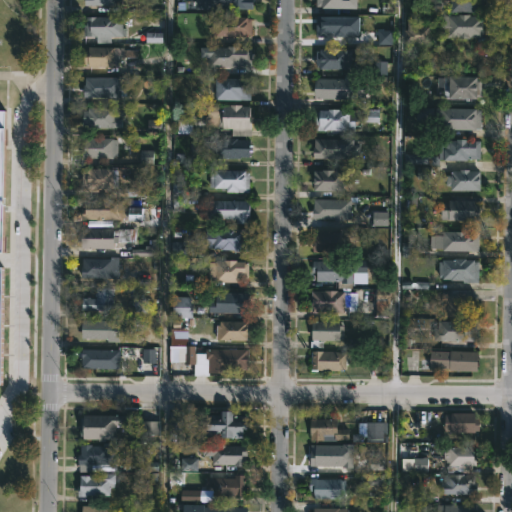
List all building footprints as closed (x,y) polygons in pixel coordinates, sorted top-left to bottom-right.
[(253,0),(253,9),(217,8),(217,0),(253,0)] [(356,0),(357,9),(338,9),(338,14),(325,14),(325,7),(316,7),(316,0),(356,0)] [(483,0),(483,13),(443,13),(443,0),(483,0)] [(483,16),(483,39),(458,39),(458,38),(448,38),(448,36),(441,36),(441,28),(439,28),(439,15),(483,16)] [(252,20),(251,38),(213,37),(213,19),(227,19),(227,16),(239,16),(239,18),(252,20)] [(359,17),(316,16),(315,37),(359,37),(359,17)] [(122,25),(122,28),(126,28),(126,35),(110,36),(110,44),(96,44),(96,37),(83,37),(83,26),(86,26),(86,17),(122,17),(122,25)] [(421,21),(421,28),(430,28),(430,32),(432,32),(431,43),(405,43),(405,30),(409,30),(409,21),(421,21)] [(377,45),(392,44),(392,30),(377,30),(377,45)] [(145,43),(162,43),(162,33),(145,32),(145,43)] [(123,48),(123,50),(137,50),(137,58),(123,58),(123,64),(118,64),(118,68),(104,68),(104,74),(97,74),(97,68),(85,68),(85,65),(83,65),(83,50),(84,50),(85,47),(123,48)] [(252,48),(251,63),(248,63),(248,66),(238,66),(238,68),(209,67),(209,48),(227,49),(227,47),(252,48)] [(339,49),(339,50),(351,51),(351,70),(319,69),(319,68),(316,68),(316,51),(328,50),(328,49),(339,49)] [(386,61),(376,61),(376,75),(386,75),(386,61)] [(350,100),(315,100),(315,79),(344,79),(344,76),(355,76),(354,100),(350,100)] [(451,77),(481,79),(481,97),(478,97),(478,100),(450,100),(450,99),(444,98),(444,77),(451,77)] [(104,78),(126,79),(126,91),(120,91),(120,98),(83,98),(83,86),(85,86),(85,78),(104,78)] [(249,98),(249,101),(215,100),(215,78),(250,79),(249,98)] [(241,105),(250,106),(250,114),(252,115),(251,137),(231,137),(230,129),(226,129),(226,131),(218,131),(217,124),(204,123),(204,117),(207,117),(207,106),(222,108),(222,106),(241,105)] [(118,107),(118,111),(122,111),(122,117),(118,117),(118,119),(121,119),(121,129),(114,128),(114,130),(90,130),(90,122),(82,122),(82,117),(81,117),(81,111),(87,111),(87,109),(111,109),(111,107),(118,107)] [(482,129),(475,129),(475,131),(434,130),(435,108),(482,109),(482,129)] [(339,109),(339,110),(359,111),(359,122),(355,122),(355,131),(313,131),(313,111),(319,111),(319,110),(339,109)] [(378,122),(378,110),(363,110),(363,123),(378,122)] [(191,134),(191,119),(177,119),(177,133),(191,134)] [(237,139),(237,140),(250,140),(250,158),(214,159),(214,149),(207,149),(207,142),(215,142),(215,140),(226,140),(226,138),(237,139)] [(112,159),(81,159),(82,139),(112,139),(112,159)] [(353,140),(353,146),(360,146),(360,156),(353,155),(353,159),(314,159),(314,139),(353,140)] [(467,140),(481,141),(481,161),(439,160),(439,165),(403,164),(403,154),(427,155),(427,156),(438,157),(439,141),(467,140)] [(153,151),(139,151),(139,164),(153,164),(153,151)] [(116,168),(116,171),(117,171),(117,189),(112,189),(112,190),(86,189),(86,187),(81,187),(82,172),(87,172),(87,169),(110,170),(110,167),(116,168)] [(236,170),(250,173),(249,193),(226,193),(226,189),(209,188),(208,177),(210,177),(210,174),(214,174),(214,171),(236,170)] [(334,171),(344,172),(344,192),(314,192),(314,172),(334,171)] [(470,171),(481,172),(480,189),(451,189),(451,186),(446,186),(446,176),(451,176),(451,172),(470,171)] [(173,180),(172,196),(184,196),(184,180),(173,180)] [(144,195),(143,187),(127,189),(128,197),(144,195)] [(181,213),(183,198),(173,197),(172,211),(181,213)] [(108,199),(108,201),(125,201),(124,213),(119,213),(119,218),(81,218),(81,209),(85,209),(85,200),(102,201),(102,199),(108,199)] [(475,202),(475,204),(480,204),(479,219),(441,218),(441,202),(448,202),(448,199),(475,199),(475,202)] [(351,216),(351,218),(312,218),(309,216),(309,210),(314,209),(314,200),(351,200),(351,216)] [(236,201),(250,201),(250,225),(236,225),(236,220),(208,220),(208,201),(236,201)] [(129,209),(129,221),(142,220),(142,208),(129,209)] [(373,225),(387,226),(388,212),(373,211),(373,225)] [(236,226),(236,228),(249,229),(248,251),(234,251),(234,248),(206,247),(207,227),(236,226)] [(133,229),(133,243),(118,243),(118,244),(113,244),(113,249),(80,249),(81,229),(113,229),(113,230),(117,230),(117,229),(133,229)] [(335,229),(335,231),(342,231),(341,251),(313,250),(313,239),(315,239),(316,230),(335,229)] [(479,239),(479,250),(443,249),(443,247),(430,247),(430,235),(444,234),(444,230),(479,230),(479,239)] [(171,257),(187,256),(187,242),(171,242),(171,257)] [(118,256),(118,277),(81,276),(82,257),(110,257),(110,256),(118,256)] [(466,257),(466,259),(479,260),(479,282),(463,281),(463,279),(442,278),(442,269),(439,269),(439,261),(443,261),(443,258),(466,257)] [(236,259),(236,260),(245,260),(245,262),(248,262),(248,277),(241,277),(241,281),(215,281),(215,276),(208,276),(209,261),(215,261),(215,259),(224,258),(236,259)] [(353,261),(353,281),(349,281),(349,282),(342,282),(342,280),(317,280),(317,271),(312,271),(312,260),(353,261)] [(113,287),(112,310),(94,309),(94,313),(88,313),(88,310),(82,310),(82,297),(87,297),(87,296),(96,297),(96,296),(95,295),(96,286),(113,287)] [(338,289),(338,290),(345,292),(357,292),(356,310),(312,311),(312,290),(338,289)] [(379,318),(376,319),(375,289),(391,289),(391,318),(379,318)] [(248,299),(248,312),(209,311),(209,300),(216,300),(216,292),(248,292),(248,299)] [(473,300),(479,300),(479,309),(482,309),(482,313),(479,313),(479,315),(445,316),(445,303),(441,303),(441,295),(445,295),(445,294),(473,294),(473,300)] [(190,296),(190,302),(193,302),(193,317),(173,317),(173,296),(190,296)] [(147,299),(134,299),(133,312),(147,313),(147,299)] [(126,318),(126,332),(119,332),(119,341),(107,341),(107,337),(82,337),(82,319),(107,320),(107,317),(126,318)] [(248,327),(248,339),(216,338),(216,320),(248,320),(248,327)] [(340,320),(340,325),(343,325),(343,338),(339,338),(339,339),(318,339),(318,341),(323,341),(323,347),(310,347),(310,340),(313,340),(312,320),(340,320)] [(479,328),(479,340),(478,342),(463,342),(463,340),(451,340),(451,337),(447,337),(447,324),(451,324),(451,320),(479,320),(479,328)] [(187,346),(187,329),(170,329),(170,346),(187,346)] [(194,348),(194,352),(206,353),(206,348),(247,349),(247,368),(227,368),(227,372),(209,372),(209,375),(194,374),(194,363),(184,363),(184,345),(194,345),(194,348)] [(120,349),(119,368),(95,368),(95,373),(81,373),(81,348),(120,349)] [(154,363),(154,349),(142,349),(141,363),(154,363)] [(478,351),(478,370),(450,370),(450,367),(442,367),(442,356),(445,356),(445,350),(478,351)] [(344,351),(344,352),(346,352),(346,358),(348,358),(348,364),(346,364),(346,368),(339,368),(339,370),(318,368),(318,371),(310,371),(310,351),(344,351)] [(233,410),(233,419),(244,419),(243,437),(212,436),(212,429),(207,429),(207,417),(222,417),(222,409),(233,410)] [(169,410),(169,430),(182,430),(183,411),(169,410)] [(475,412),(475,417),(480,418),(479,430),(476,430),(476,432),(445,430),(445,413),(451,413),(451,412),(475,412)] [(116,432),(116,438),(105,438),(105,441),(98,441),(98,439),(83,438),(83,436),(80,436),(80,417),(83,417),(83,414),(125,414),(125,426),(116,426),(116,432)] [(337,424),(337,428),(343,427),(343,428),(349,428),(349,439),(311,439),(311,418),(337,418),(337,424)] [(159,421),(140,421),(140,435),(160,435),(159,421)] [(383,421),(388,422),(388,444),(382,444),(382,438),(365,438),(366,421),(383,421)] [(110,442),(110,447),(116,447),(116,463),(78,463),(78,454),(80,454),(80,443),(103,445),(103,442),(110,442)] [(354,465),(354,468),(310,466),(310,443),(342,444),(342,442),(354,442),(354,465)] [(246,454),(245,465),(212,464),(212,455),(204,455),(204,453),(201,453),(201,447),(203,447),(203,444),(246,445),(246,454)] [(475,446),(474,454),(477,454),(477,465),(472,465),(472,471),(447,472),(449,462),(447,462),(447,459),(444,459),(444,451),(449,451),(449,445),(475,446)] [(428,456),(428,472),(402,470),(402,458),(428,456)] [(371,470),(382,470),(381,457),(370,457),(371,470)] [(197,471),(196,458),(181,459),(181,472),(197,471)] [(115,474),(114,487),(110,487),(110,495),(77,496),(77,475),(102,476),(102,473),(115,474)] [(386,481),(385,486),(384,486),(384,487),(377,487),(376,496),(365,495),(367,473),(384,473),(384,481),(386,481)] [(244,474),(244,486),(247,486),(246,493),(243,493),(243,496),(235,496),(235,494),(215,494),(215,492),(212,492),(212,485),(206,485),(206,478),(234,477),(234,474),(244,474)] [(475,474),(475,482),(478,482),(477,494),(442,493),(442,482),(446,482),(446,479),(444,479),(444,474),(475,474)] [(311,476),(317,478),(345,479),(345,497),(340,497),(340,498),(314,498),(314,492),(309,490),(308,485),(306,485),(306,476),(311,476)] [(180,501),(212,502),(213,491),(181,490),(180,501)] [(204,506),(247,506),(247,511),(183,511),(183,503),(204,504),(204,506)] [(476,511),(437,511),(438,503),(477,504),(476,511)]
